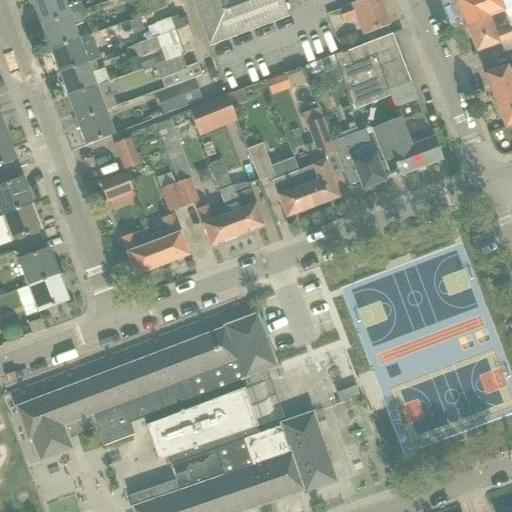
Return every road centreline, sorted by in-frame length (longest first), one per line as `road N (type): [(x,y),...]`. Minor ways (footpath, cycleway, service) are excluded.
road 1 (residential): [(111,322),(484,182)]
road 2 (residential): [(111,322),(0,16)]
road 3 (residential): [(484,182),(417,0)]
road 4 (residential): [(383,511),(511,467)]
